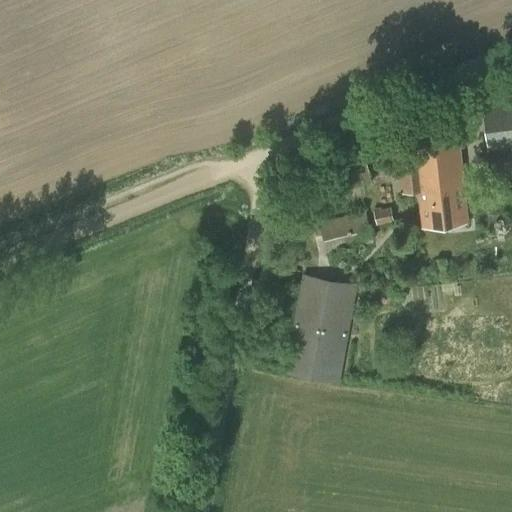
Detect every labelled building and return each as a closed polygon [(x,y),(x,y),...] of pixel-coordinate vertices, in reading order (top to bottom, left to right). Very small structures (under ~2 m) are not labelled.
[(482,103),(488,152),(490,171),(511,168),(511,88),(482,92),(482,103)] [(398,173),(400,192),(418,189),(422,226),(468,221),(458,134),(408,140),(412,171),(398,173)] [(364,153),(339,159),(347,188),(372,182),(364,153)] [(373,210),(376,224),(394,221),(391,206),(373,210)] [(373,241),(365,210),(319,221),(326,253),(373,241)] [(339,382),(357,284),(303,274),(285,372),(339,382)]
